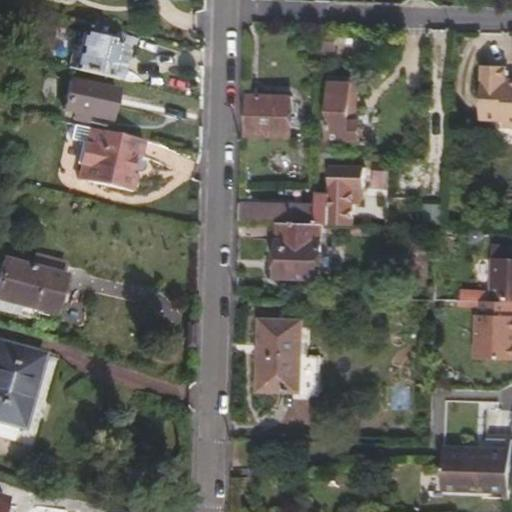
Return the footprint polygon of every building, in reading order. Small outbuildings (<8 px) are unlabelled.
[(118,81),(126,49),(109,45),(109,41),(85,35),(75,71),(118,81)] [(511,80),(511,81),(511,68),(486,67),(485,120),(507,120),(508,128),(511,128),(511,80)] [(352,123),(353,81),(331,80),(330,143),(362,143),(362,123),(352,123)] [(109,121),(117,94),(70,82),(62,110),(109,121)] [(291,140),(293,100),(251,98),(250,139),(291,140)] [(138,158),(142,144),(87,131),(84,145),(82,144),(77,165),(79,166),(94,169),(91,184),(129,194),(133,178),(129,175),(133,159),(138,158)] [(133,178),(138,158),(133,159),(129,175),(133,178)] [(91,184),(94,169),(79,166),(76,181),(91,184)] [(357,224),(358,208),(364,208),(364,193),(367,192),(368,169),(333,168),(332,196),(320,196),(320,203),(319,223),(326,223),(357,224)] [(319,223),(320,203),(240,201),(240,220),(281,222),(319,223)] [(325,277),(326,223),(319,223),(281,222),(281,275),(325,277)] [(55,310),(66,273),(5,254),(0,269),(0,308),(15,312),(18,299),(55,310)] [(511,260),(494,260),(493,302),(511,302),(511,260)] [(511,360),(511,302),(493,302),(484,302),(484,316),(481,316),(480,360),(511,360)] [(307,390),(309,323),(264,321),(263,389),(307,390)] [(23,424),(44,351),(0,338),(0,417),(20,423),(23,424)] [(17,434),(20,423),(0,417),(0,434),(11,438),(17,434)] [(511,494),(511,469),(511,438),(490,439),(489,450),(489,455),(447,454),(447,492),(511,494)]
